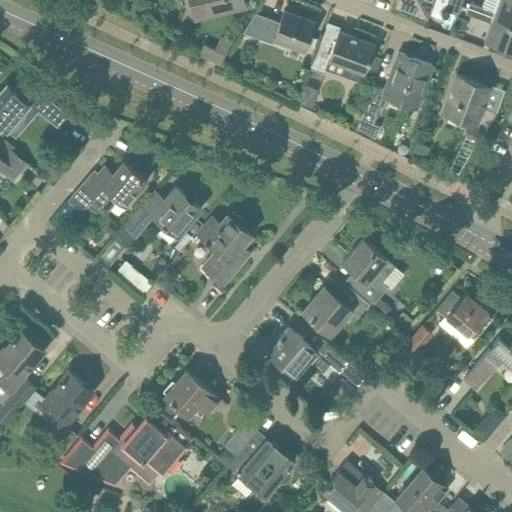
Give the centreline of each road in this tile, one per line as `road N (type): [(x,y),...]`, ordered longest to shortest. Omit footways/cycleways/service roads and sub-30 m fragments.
road 1 (unclassified): [(0,11),(358,175)]
road 2 (residential): [(511,495),(385,387),(369,388),(335,427),(310,429),(215,349)]
road 3 (residential): [(215,349),(358,175)]
road 4 (residential): [(154,333),(129,363),(4,260)]
road 5 (residential): [(334,0),(511,68)]
road 6 (residential): [(154,333),(31,228)]
road 7 (unclassified): [(358,175),(476,236)]
road 8 (residential): [(108,134),(31,228)]
